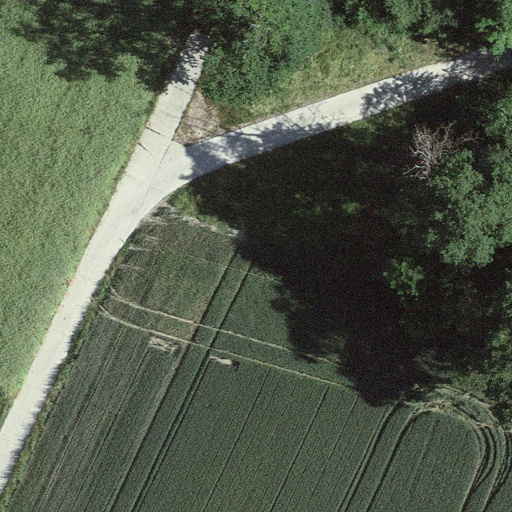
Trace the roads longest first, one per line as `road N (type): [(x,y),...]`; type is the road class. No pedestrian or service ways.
road 1 (track): [(0,464),(98,255),(148,190),(178,170),(511,57)]
road 2 (track): [(148,190),(150,156),(221,0)]
